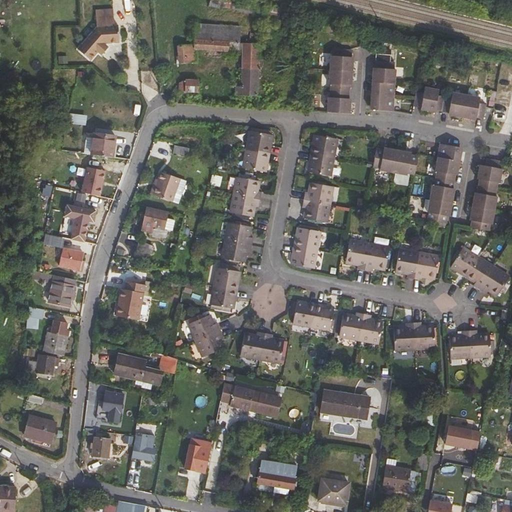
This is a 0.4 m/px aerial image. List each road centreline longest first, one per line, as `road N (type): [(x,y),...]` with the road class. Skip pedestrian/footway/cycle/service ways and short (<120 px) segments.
road 1 (residential): [(68,476),(95,275),(151,122),(181,109),(293,117)]
road 2 (residential): [(293,117),(474,136),(452,228)]
road 3 (residential): [(270,277),(443,303)]
road 4 (residential): [(293,117),(270,277)]
road 5 (residential): [(68,476),(223,511)]
